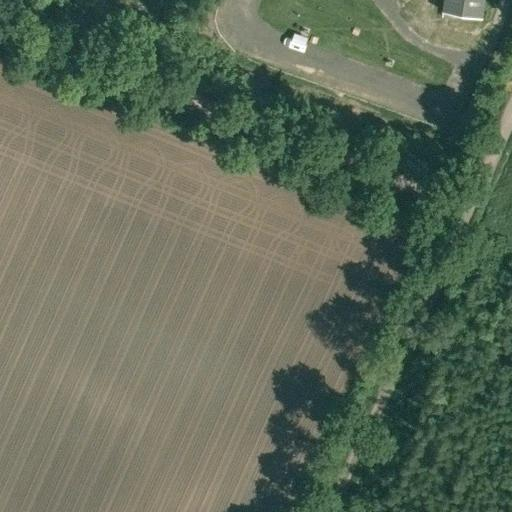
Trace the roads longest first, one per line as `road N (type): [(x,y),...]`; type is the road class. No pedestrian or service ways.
road 1 (track): [(0,21),(469,207)]
road 2 (track): [(469,207),(333,511)]
